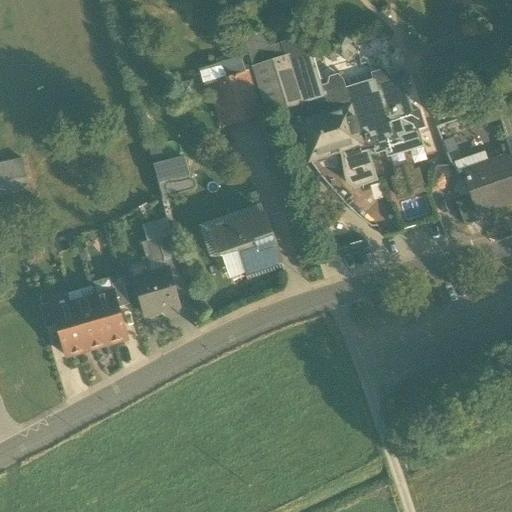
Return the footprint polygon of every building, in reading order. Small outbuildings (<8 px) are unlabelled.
[(232,0),(235,11),(258,4),(256,0),(232,0)] [(461,25),(462,38),(486,37),(485,23),(461,25)] [(300,127),(310,160),(339,151),(358,145),(360,152),(373,148),(373,150),(375,155),(385,152),(387,159),(423,147),(418,131),(425,129),(419,111),(413,113),(402,78),(396,80),(394,74),(387,76),(385,70),(371,75),(373,81),(345,89),(343,81),(337,76),(329,78),(327,86),(321,87),(308,45),(304,46),(302,38),(270,48),(265,33),(243,39),(267,115),(284,110),(289,126),(294,129),(300,127)] [(214,66),(219,82),(245,74),(241,58),(214,66)] [(209,84),(219,82),(214,66),(198,71),(203,86),(209,84)] [(209,84),(222,128),(262,116),(249,73),(245,74),(219,82),(209,84)] [(511,81),(491,89),(497,106),(511,101),(511,81)] [(511,101),(497,106),(506,143),(511,141),(511,101)] [(339,151),(341,158),(360,152),(358,145),(339,151)] [(163,157),(162,146),(150,147),(152,158),(163,157)] [(347,184),(355,190),(377,182),(368,151),(373,150),(373,148),(360,152),(341,158),(342,164),(343,171),(344,176),(345,180),(347,184)] [(464,176),(463,173),(489,164),(484,151),(453,162),(459,178),(464,176)] [(155,165),(159,181),(188,174),(184,158),(155,165)] [(477,214),(511,201),(511,169),(510,170),(506,158),(489,164),(463,173),(464,176),(471,198),(477,214)] [(0,201),(29,196),(21,159),(0,162),(0,201)] [(394,180),(399,198),(422,191),(417,173),(412,175),(410,168),(397,172),(399,179),(394,180)] [(188,174),(159,181),(164,198),(196,190),(193,175),(189,176),(188,174)] [(460,202),(467,224),(479,220),(477,214),(471,198),(460,202)] [(261,206),(235,215),(237,223),(259,215),(264,213),(261,206)] [(295,208),(282,212),(288,231),(301,227),(295,208)] [(245,273),(246,275),(280,263),(281,263),(264,213),(259,215),(237,223),(211,232),(219,255),(221,254),(222,258),(229,278),(245,273)] [(211,232),(237,223),(235,215),(200,227),(211,258),(222,258),(221,254),(219,255),(211,232)] [(143,226),(148,243),(171,236),(166,219),(143,226)] [(163,261),(177,257),(171,236),(148,243),(154,264),(163,261)] [(67,237),(54,241),(57,253),(71,249),(67,237)] [(22,249),(26,262),(41,258),(37,245),(22,249)] [(168,271),(176,297),(188,294),(177,257),(163,261),(167,272),(168,271)] [(163,261),(154,264),(150,265),(153,275),(167,272),(163,261)] [(280,263),(246,275),(248,281),(282,269),(280,263)] [(135,281),(146,316),(162,311),(164,313),(177,309),(178,307),(176,297),(168,271),(167,272),(153,275),(135,281)] [(114,293),(118,308),(130,305),(123,282),(111,285),(114,293)] [(67,294),(71,306),(96,299),(92,287),(67,294)] [(57,327),(66,357),(127,339),(118,308),(114,293),(96,299),(71,306),(52,311),(57,327)] [(39,307),(45,330),(57,327),(52,311),(50,304),(39,307)]
